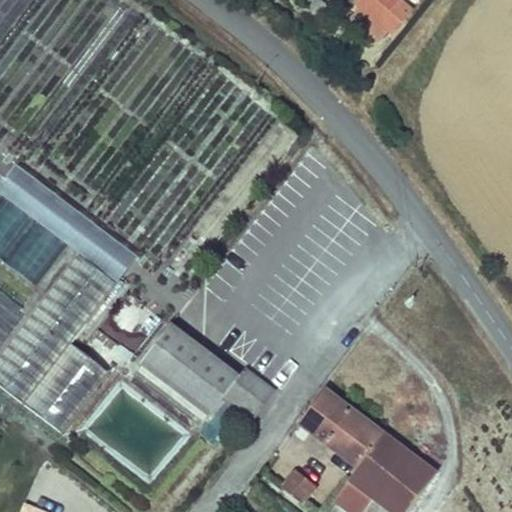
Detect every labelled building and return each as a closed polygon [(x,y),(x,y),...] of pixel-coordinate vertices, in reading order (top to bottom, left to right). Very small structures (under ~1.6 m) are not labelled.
[(372,0),(358,0),(356,3),(364,10),(372,0)] [(410,11),(396,0),(372,0),(364,10),(378,22),(393,5),(406,16),(410,11)] [(393,5),(378,22),(391,33),(406,16),(393,5)] [(109,374),(71,345),(116,285),(77,255),(0,356),(0,385),(63,434),(109,374)] [(239,379),(170,326),(141,364),(211,417),(227,396),(239,406),(256,381),(244,371),(239,379)] [(272,393),(256,381),(239,406),(255,417),(272,393)] [(412,453),(325,388),(297,425),(357,470),(347,482),(373,501),(374,502),(412,453)] [(406,511),(437,472),(412,453),(374,502),(387,511),(406,511)] [(315,487),(296,471),(281,489),(306,509),(310,503),(305,499),(315,487)] [(364,511),(373,501),(347,482),(332,502),(344,511),(364,511)]
